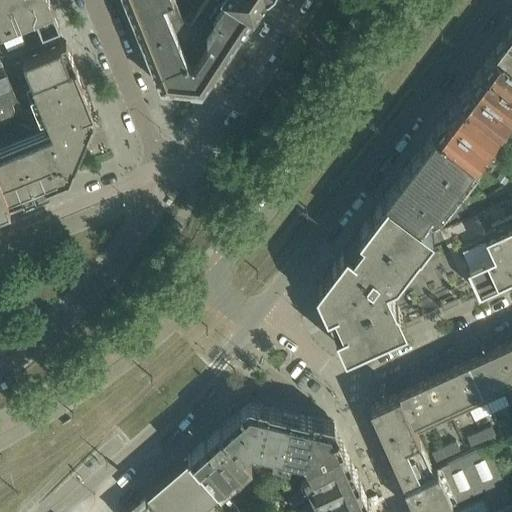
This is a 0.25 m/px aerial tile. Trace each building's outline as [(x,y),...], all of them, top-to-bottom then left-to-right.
[(8,0),(0,0),(0,29),(2,33),(19,26),(8,0)] [(28,0),(8,0),(19,26),(36,19),(28,0)] [(49,0),(28,0),(36,19),(42,33),(60,26),(49,0)] [(150,0),(126,0),(130,8),(150,0)] [(181,10),(177,0),(150,0),(130,8),(146,48),(155,70),(188,57),(179,34),(171,14),(181,10)] [(201,90),(229,47),(253,11),(236,0),(206,0),(191,22),(212,36),(194,62),(189,58),(188,57),(155,70),(161,85),(201,90)] [(236,0),(253,11),(260,0),(236,0)] [(511,37),(506,33),(494,49),(511,62),(511,37)] [(75,64),(66,41),(23,58),(32,82),(75,64)] [(511,62),(494,49),(482,65),(511,87),(511,62)] [(69,175),(92,119),(89,112),(94,110),(75,64),(32,82),(52,131),(0,152),(0,173),(10,198),(68,175),(69,175)] [(511,87),(482,65),(470,81),(510,112),(511,109),(511,87)] [(0,76),(0,95),(13,90),(7,74),(0,76)] [(470,81),(458,97),(498,128),(510,112),(470,81)] [(13,90),(0,95),(0,124),(10,120),(15,109),(12,102),(17,100),(13,90)] [(458,97),(446,113),(486,144),(498,128),(458,97)] [(446,113),(434,129),(475,159),(486,144),(446,113)] [(434,129),(422,145),(465,178),(478,162),(475,159),(434,129)] [(422,145),(409,161),(453,194),(465,178),(422,145)] [(409,161),(398,177),(441,210),(453,194),(409,161)] [(0,202),(10,198),(0,173),(0,202)] [(398,177),(385,193),(422,221),(423,221),(430,212),(433,214),(441,210),(398,177)] [(407,322),(511,273),(511,190),(430,227),(422,221),(385,193),(317,284),(329,310),(330,310),(334,321),(333,322),(346,350),(407,322)] [(511,362),(504,344),(486,352),(505,392),(511,388),(511,362)] [(505,392),(486,352),(468,360),(487,400),(505,392)] [(418,432),(487,400),(468,360),(373,404),(371,409),(404,481),(443,463),(488,443),(496,438),(494,434),(496,433),(492,424),(467,436),(470,443),(461,448),(457,439),(431,451),(435,460),(432,461),(418,432)] [(267,406),(248,402),(234,414),(252,435),(251,443),(258,444),(267,406)] [(290,411),(267,406),(258,444),(272,448),(270,456),(279,458),(290,411)] [(312,416),(290,411),(279,458),(288,460),(290,451),(304,454),(312,416)] [(234,414),(219,427),(240,451),(251,443),(252,435),(234,414)] [(333,421),(312,416),(304,454),(306,458),(343,441),(333,421)] [(219,427),(204,440),(232,473),(235,476),(242,470),(239,466),(247,459),(240,451),(219,427)] [(190,453),(189,454),(221,490),(227,484),(224,480),(232,473),(204,440),(190,453)] [(343,441),(306,458),(310,468),(303,471),(307,479),(312,478),(351,460),(343,441)] [(443,463),(404,481),(418,511),(428,511),(486,486),(490,493),(490,494),(507,486),(488,443),(443,463)] [(148,495),(139,503),(137,502),(136,502),(134,502),(132,503),(121,511),(194,511),(205,503),(209,507),(224,494),(220,490),(221,490),(189,454),(188,456),(183,460),(183,459),(145,492),(148,495)] [(351,460),(312,478),(316,488),(312,490),(315,498),(320,496),(359,478),(351,460)] [(359,478),(320,496),(325,506),(320,508),(321,511),(332,511),(367,496),(359,478)] [(511,511),(511,497),(507,486),(490,494),(490,493),(485,495),(492,511),(511,511)] [(492,511),(485,495),(448,511),(492,511)] [(374,511),(367,496),(332,511),(374,511)]
